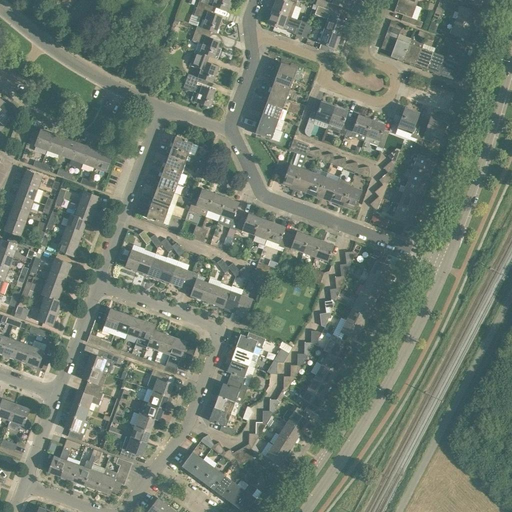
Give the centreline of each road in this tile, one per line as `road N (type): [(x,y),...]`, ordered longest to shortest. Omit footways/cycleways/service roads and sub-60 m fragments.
road 1 (secondary): [(434,253),(369,383),(282,511)]
road 2 (secondary): [(299,511),(381,390),(447,259)]
road 3 (residential): [(98,285),(212,328),(185,422),(157,465)]
road 4 (residential): [(256,37),(320,59),(330,87),(372,101),(393,74),(363,49),(380,0)]
road 5 (secondary): [(510,0),(482,115),(434,253)]
road 6 (residential): [(434,253),(258,192),(226,129)]
road 7 (secondary): [(447,259),(511,56)]
road 8 (residential): [(98,285),(162,105)]
road 9 (residential): [(162,105),(52,51),(0,8)]
